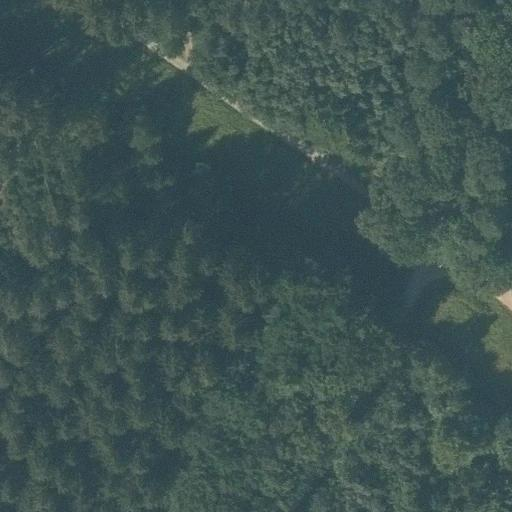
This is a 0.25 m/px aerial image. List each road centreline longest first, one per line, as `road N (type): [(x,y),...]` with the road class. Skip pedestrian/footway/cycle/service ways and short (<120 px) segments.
road 1 (track): [(511,306),(338,167),(82,0)]
road 2 (track): [(288,511),(435,248)]
road 3 (track): [(435,248),(477,0)]
